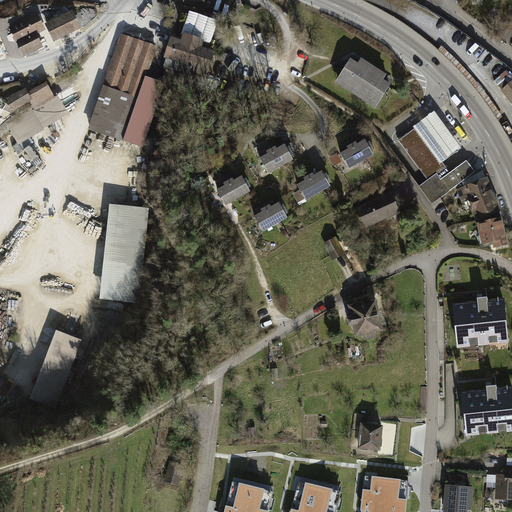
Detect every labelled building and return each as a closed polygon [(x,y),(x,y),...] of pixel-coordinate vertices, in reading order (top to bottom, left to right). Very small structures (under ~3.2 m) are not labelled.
[(72,11),(46,25),(55,42),(59,40),(82,29),(72,11)] [(38,14),(9,27),(23,56),(39,49),(43,47),(37,35),(46,30),(38,14)] [(160,46),(124,34),(91,131),(146,150),(168,85),(149,78),(160,46)] [(204,40),(183,34),(181,43),(171,40),(165,60),(209,74),(216,53),(201,49),(204,40)] [(352,61),(336,85),(376,111),(392,87),(384,82),(387,77),(374,68),(361,60),(358,65),(352,61)] [(508,73),(495,83),(511,104),(511,77),(511,79),(508,73)] [(48,84),(28,93),(33,101),(31,102),(34,108),(7,124),(19,147),(46,130),(69,117),(59,98),(56,99),(48,84)] [(14,112),(31,102),(33,101),(28,93),(26,89),(6,100),(14,112)] [(460,147),(434,110),(397,138),(426,178),(436,172),(446,166),(441,161),(460,147)] [(343,150),(340,152),(349,167),(374,153),(365,138),(356,143),(354,139),(341,146),(343,150)] [(260,151),(258,152),(268,171),(292,157),(284,142),(276,146),(274,142),(270,145),(268,141),(258,147),(260,151)] [(337,152),(329,157),(334,166),(342,161),(337,152)] [(426,178),(417,186),(430,204),(474,170),(465,159),(440,178),(436,172),(426,178)] [(299,182),(297,183),(300,189),(305,198),(306,199),(330,184),(321,169),(313,173),(311,169),(297,178),(299,182)] [(463,181),(465,185),(486,176),(483,170),(463,181)] [(219,187),(217,189),(226,206),(250,193),(241,176),(233,179),(231,175),(217,182),(219,187)] [(465,185),(457,189),(462,201),(469,198),(472,205),(473,208),(472,209),(477,220),(479,219),(497,211),(501,209),(488,175),(486,176),(465,185)] [(305,198),(300,189),(293,193),(297,202),(305,198)] [(371,200),(356,207),(364,227),(400,211),(391,191),(371,200)] [(257,213),(254,217),(261,231),(286,218),(279,204),(270,205),(268,201),(254,209),(257,213)] [(150,212),(115,209),(106,302),(141,305),(150,212)] [(497,211),(479,219),(479,221),(499,216),(497,211)] [(493,243),(494,246),(509,243),(502,215),(499,216),(479,221),(477,222),(480,235),(479,235),(481,245),(482,246),(483,246),(493,243)] [(336,236),(323,243),(332,259),(345,252),(336,236)] [(477,299),(453,302),(458,346),(510,341),(505,296),(488,298),(488,294),(480,295),(477,296),(477,299)] [(361,300),(348,304),(350,314),(348,318),(348,321),(352,323),(355,335),(362,333),(364,339),(377,336),(376,331),(383,329),(376,296),(361,300)] [(86,343),(60,332),(31,402),(58,413),(86,343)] [(486,388),(463,390),(467,435),(511,430),(511,385),(498,386),(497,383),(489,384),(486,384),(486,388)] [(381,424),(360,422),(358,448),(380,449),(381,424)] [(166,482),(181,486),(187,464),(173,460),(166,482)] [(504,473),(496,473),(495,497),(507,498),(508,487),(511,486),(511,463),(504,463),(504,473)] [(405,511),(409,481),(366,476),(361,511),(405,511)] [(267,511),(273,492),(232,482),(225,511),(267,511)] [(299,482),(291,511),(335,511),(341,492),(299,482)] [(472,511),(474,485),(445,484),(443,511),(472,511)]
